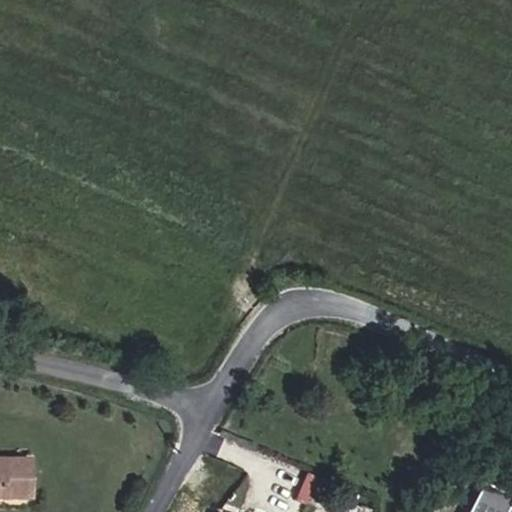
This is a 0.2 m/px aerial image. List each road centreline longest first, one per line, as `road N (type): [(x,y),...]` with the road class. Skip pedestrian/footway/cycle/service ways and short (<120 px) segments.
road 1 (unclassified): [(207,412),(263,337),(309,298),(387,313),(511,368)]
road 2 (unclassified): [(207,412),(0,369)]
